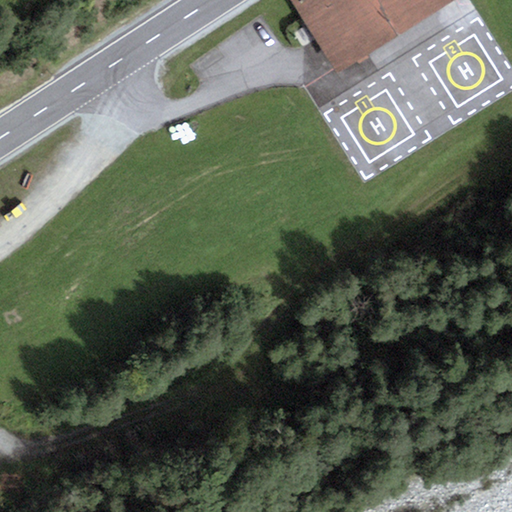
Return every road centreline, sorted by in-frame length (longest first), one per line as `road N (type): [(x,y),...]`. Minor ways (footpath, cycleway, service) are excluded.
road 1 (primary): [(0,136),(210,0)]
road 2 (track): [(131,123),(0,247)]
